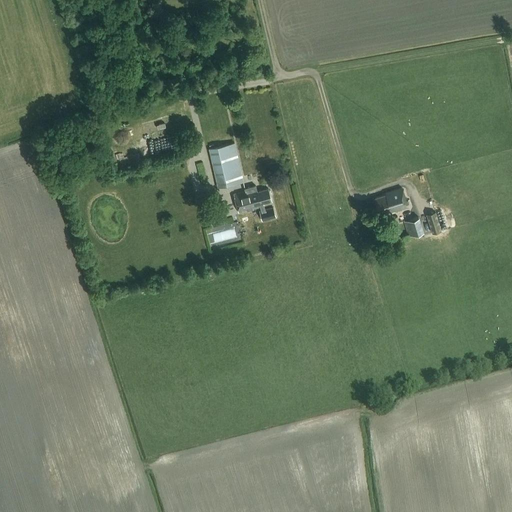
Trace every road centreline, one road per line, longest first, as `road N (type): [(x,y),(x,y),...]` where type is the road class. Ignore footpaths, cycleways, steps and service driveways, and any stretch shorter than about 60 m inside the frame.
road 1 (track): [(355,208),(314,68),(278,76),(259,0)]
road 2 (track): [(511,36),(314,68)]
road 3 (track): [(212,192),(192,97),(278,76)]
